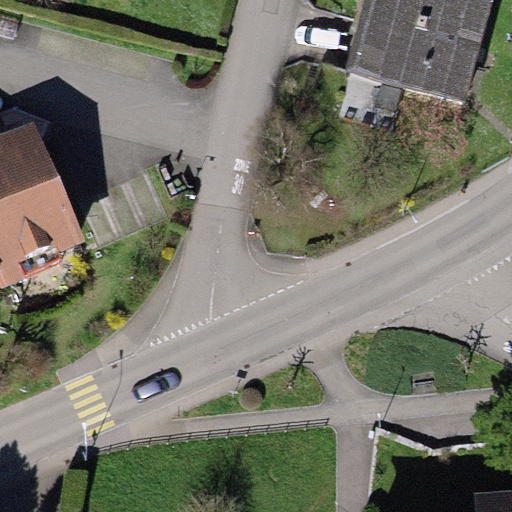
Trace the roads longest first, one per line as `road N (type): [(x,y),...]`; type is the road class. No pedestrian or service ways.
road 1 (residential): [(239,344),(221,203),(263,0)]
road 2 (tertiary): [(0,454),(239,344)]
road 3 (tertiary): [(239,344),(443,251)]
